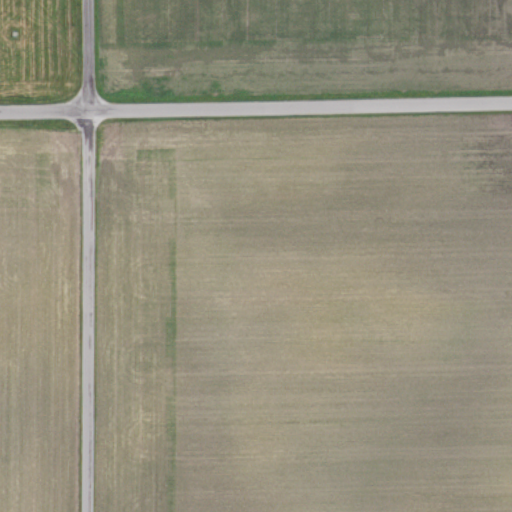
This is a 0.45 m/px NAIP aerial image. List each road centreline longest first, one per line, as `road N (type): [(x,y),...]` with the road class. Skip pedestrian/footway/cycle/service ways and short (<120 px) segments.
road 1 (residential): [(0,109),(511,100)]
road 2 (residential): [(86,511),(93,0)]
